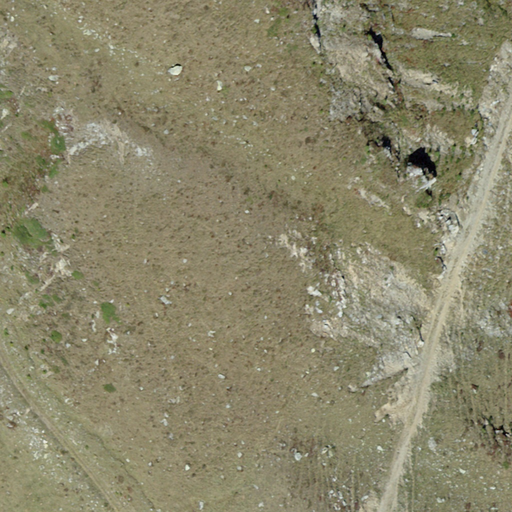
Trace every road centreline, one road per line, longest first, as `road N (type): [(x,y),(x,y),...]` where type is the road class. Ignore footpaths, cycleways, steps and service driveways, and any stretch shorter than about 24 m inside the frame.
road 1 (track): [(511,124),(389,511)]
road 2 (track): [(132,511),(0,324)]
